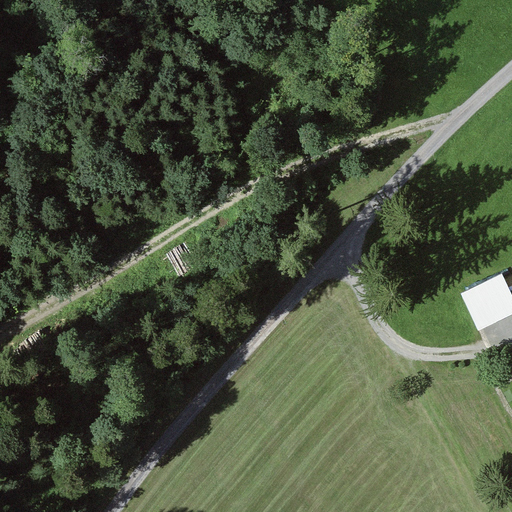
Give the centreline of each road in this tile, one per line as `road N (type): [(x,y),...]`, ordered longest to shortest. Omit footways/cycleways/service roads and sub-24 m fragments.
road 1 (track): [(450,128),(416,128),(274,178),(179,223),(0,332)]
road 2 (track): [(112,511),(349,239)]
road 3 (unclassified): [(349,239),(450,128),(511,75)]
